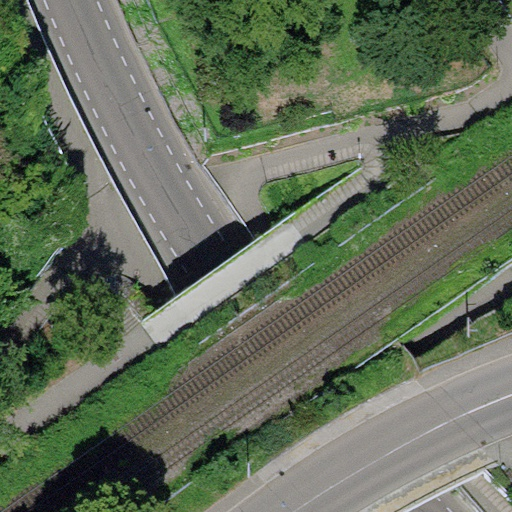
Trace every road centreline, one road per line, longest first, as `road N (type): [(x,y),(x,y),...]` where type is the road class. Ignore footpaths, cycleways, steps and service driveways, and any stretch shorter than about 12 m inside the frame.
road 1 (residential): [(216,260),(421,511)]
road 2 (residential): [(216,260),(168,191),(76,0)]
road 3 (tertiary): [(511,390),(352,470),(292,511)]
